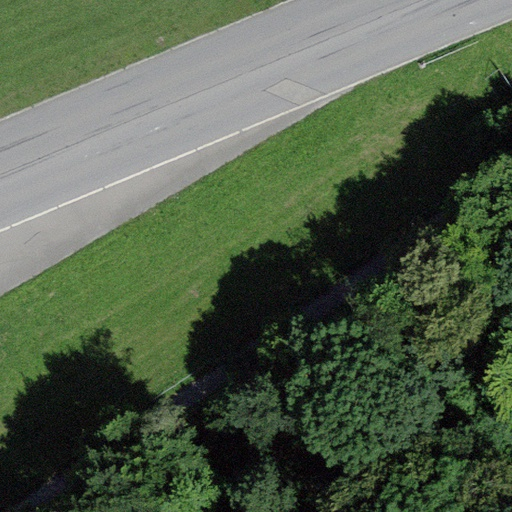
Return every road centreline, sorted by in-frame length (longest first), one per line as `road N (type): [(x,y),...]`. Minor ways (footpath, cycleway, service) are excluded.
road 1 (track): [(511,132),(380,187),(0,439)]
road 2 (unclassified): [(0,177),(427,0)]
